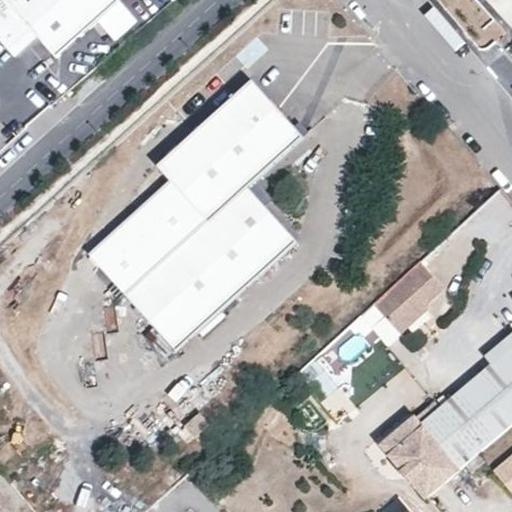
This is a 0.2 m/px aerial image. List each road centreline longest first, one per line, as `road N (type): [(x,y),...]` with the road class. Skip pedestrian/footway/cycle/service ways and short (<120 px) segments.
road 1 (residential): [(0,198),(219,0)]
road 2 (unknown): [(437,511),(408,479),(373,477),(355,466),(359,436),(406,380)]
road 3 (residential): [(511,144),(390,0)]
